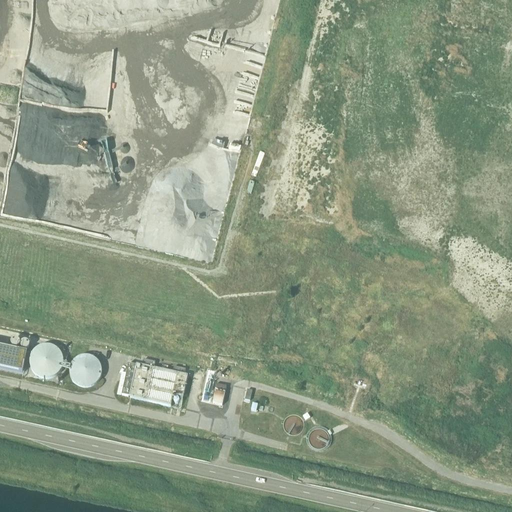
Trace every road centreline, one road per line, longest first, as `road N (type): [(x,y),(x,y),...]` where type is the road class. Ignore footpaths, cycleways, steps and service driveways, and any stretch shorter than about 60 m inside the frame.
road 1 (primary): [(388,511),(0,426)]
road 2 (unknown): [(55,0),(73,26),(94,125)]
